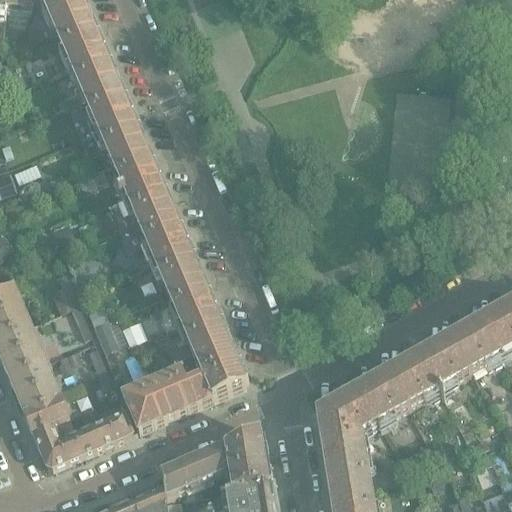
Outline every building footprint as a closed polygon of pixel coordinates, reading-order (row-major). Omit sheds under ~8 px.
[(32,7),(43,8),(39,0),(7,0),(7,11),(32,14),(32,7)] [(39,0),(43,8),(71,74),(108,58),(83,0),(39,0)] [(108,58),(71,74),(99,138),(136,123),(108,58)] [(99,138),(127,202),(163,187),(136,123),(99,138)] [(0,180),(0,193),(1,199),(17,196),(14,178),(0,180)] [(127,202),(155,267),(191,252),(163,187),(127,202)] [(155,267),(182,332),(219,316),(191,252),(155,267)] [(53,294),(63,319),(81,312),(71,287),(53,294)] [(0,343),(31,331),(15,292),(3,297),(0,295),(0,343)] [(511,312),(482,330),(502,365),(511,359),(511,312)] [(249,388),(219,316),(182,332),(200,374),(202,374),(206,385),(206,386),(215,407),(247,394),(245,390),(249,388)] [(132,350),(149,343),(142,326),(125,333),(132,350)] [(482,330),(421,364),(440,400),(502,365),(482,330)] [(31,331),(0,343),(0,361),(10,384),(47,369),(31,331)] [(108,351),(118,346),(112,333),(101,337),(108,351)] [(421,364),(359,399),(379,434),(440,400),(421,364)] [(10,384),(26,422),(63,406),(47,369),(10,384)] [(183,377),(157,389),(173,425),(215,407),(206,386),(190,393),(183,377)] [(123,397),(141,392),(138,383),(120,389),(123,397)] [(140,439),(173,425),(157,389),(124,403),(140,439)] [(359,399),(319,421),(327,470),(366,464),(363,447),(360,447),(359,443),(369,437),(370,439),(379,434),(359,399)] [(63,406),(26,422),(48,474),(54,476),(103,455),(94,434),(61,448),(54,432),(70,425),(63,406)] [(94,434),(103,455),(134,442),(125,421),(94,434)] [(163,481),(165,495),(167,506),(231,479),(234,499),(274,492),(267,446),(262,447),(261,439),(163,481)] [(327,470),(332,505),(333,511),(374,511),(372,499),(366,464),(327,470)] [(234,499),(214,502),(215,511),(277,511),(274,492),(234,499)] [(165,495),(133,509),(133,511),(167,511),(167,506),(165,495)] [(470,511),(467,503),(459,506),(460,508),(461,511),(470,511)] [(508,511),(505,503),(484,511),(508,511)]
